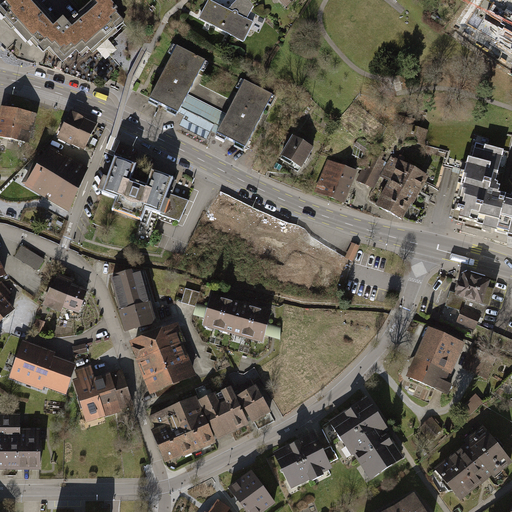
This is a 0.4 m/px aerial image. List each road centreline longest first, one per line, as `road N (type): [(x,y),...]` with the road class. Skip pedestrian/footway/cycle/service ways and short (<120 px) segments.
road 1 (residential): [(163,487),(292,424),(354,376),(404,310),(427,244)]
road 2 (secondary): [(113,114),(269,193),(427,244)]
road 3 (residential): [(61,254),(93,277),(109,311),(163,487)]
road 4 (residential): [(0,490),(163,487)]
road 5 (residential): [(113,114),(61,254)]
road 6 (unknown): [(189,314),(212,379),(138,404)]
